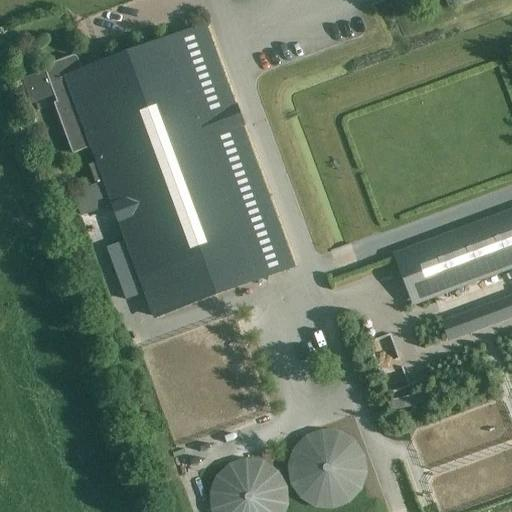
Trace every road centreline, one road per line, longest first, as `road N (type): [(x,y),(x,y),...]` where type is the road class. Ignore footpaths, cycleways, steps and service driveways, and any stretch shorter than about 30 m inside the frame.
road 1 (unclassified): [(236,47),(310,268)]
road 2 (unclassified): [(236,47),(360,0)]
road 3 (unknown): [(310,268),(351,389)]
